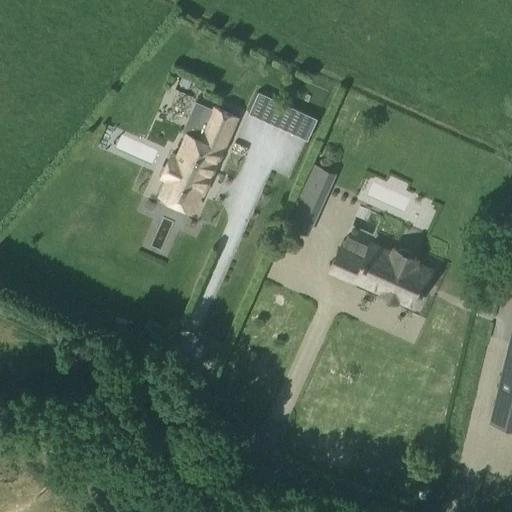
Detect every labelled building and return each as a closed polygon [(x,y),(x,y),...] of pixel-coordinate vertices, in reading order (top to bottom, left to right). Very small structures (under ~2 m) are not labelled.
[(174,153),(169,150),(159,173),(164,175),(157,191),(191,206),(205,174),(207,175),(234,114),(212,104),(210,108),(195,101),(181,132),(183,133),(174,153)] [(302,110),(292,132),(306,138),(316,117),(302,110)] [(300,188),(322,198),(332,174),(311,164),(300,188)] [(307,232),(313,218),(290,208),(284,222),(307,232)] [(387,235),(404,242),(409,232),(392,224),(387,235)] [(408,250),(404,248),(400,248),(396,250),(392,253),(369,242),(367,246),(346,236),(341,247),(338,246),(329,268),(355,278),(382,290),(381,293),(394,299),(396,294),(415,303),(430,270),(412,262),(412,257),(411,253),(408,250)] [(186,329),(195,294),(181,290),(172,325),(186,329)] [(511,426),(511,344),(509,343),(490,421),(511,426)] [(415,497),(425,499),(427,489),(417,487),(415,497)]
